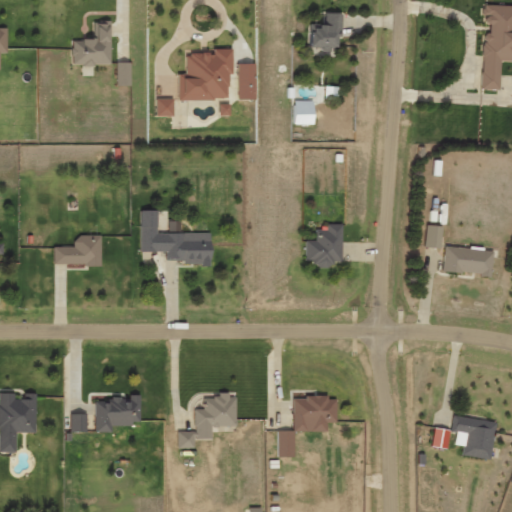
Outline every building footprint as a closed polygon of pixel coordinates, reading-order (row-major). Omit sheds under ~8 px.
[(480,90),(499,90),(500,62),(511,62),(511,6),(483,5),(482,24),(488,25),(487,34),(482,34),(480,90)] [(340,14),(324,14),(323,27),(309,27),(308,56),(338,57),(340,14)] [(110,66),(109,22),(92,22),(92,40),(71,41),(71,66),(110,66)] [(177,101),(227,100),(227,74),(231,74),(231,50),(212,50),(212,54),(185,55),(185,75),(177,75),(177,101)] [(115,86),(129,87),(130,64),(115,63),(115,86)] [(236,65),(236,101),(254,100),(253,64),(236,65)] [(155,117),(172,117),(172,100),(155,100),(155,117)] [(313,102),(293,102),(292,125),(313,125),(313,102)] [(229,116),(228,105),(217,105),(218,117),(229,116)] [(156,211),(139,211),(139,253),(165,253),(165,261),(181,261),(182,266),(210,266),(210,234),(156,234),(156,211)] [(341,263),(341,225),(324,225),(325,231),(314,231),(314,242),(304,242),(304,267),(332,267),(332,263),(341,263)] [(442,227),(424,226),(423,249),(441,250),(442,227)] [(100,265),(99,236),(73,237),(73,247),(52,248),(53,266),(100,265)] [(440,273),(490,277),(492,251),(442,247),(440,273)] [(35,394),(22,394),(22,400),(13,400),(13,394),(0,393),(0,428),(34,429),(35,394)] [(139,396),(127,396),(127,399),(106,399),(106,402),(93,403),(93,427),(139,426),(139,396)] [(235,424),(235,396),(202,397),(202,410),(193,410),(193,425),(235,424)] [(336,422),(335,398),(291,398),(291,422),(336,422)] [(85,415),(68,416),(69,427),(85,427),(85,415)] [(444,431),(429,428),(425,446),(441,449),(444,431)]
